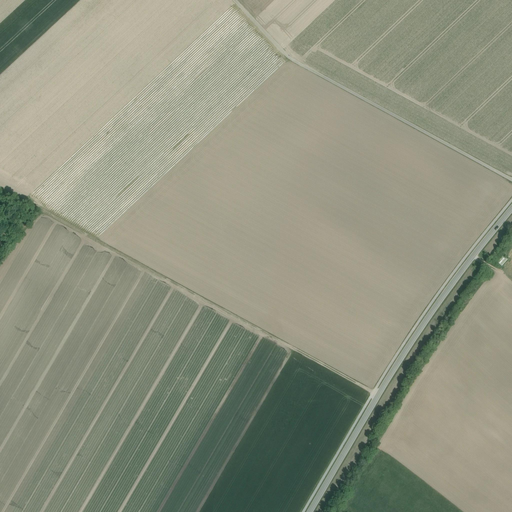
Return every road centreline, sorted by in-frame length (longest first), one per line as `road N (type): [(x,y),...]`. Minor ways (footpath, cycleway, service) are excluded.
road 1 (track): [(0,176),(378,395)]
road 2 (tertiary): [(511,209),(423,324),(310,511)]
road 3 (unclassified): [(236,0),(294,61),(511,180)]
